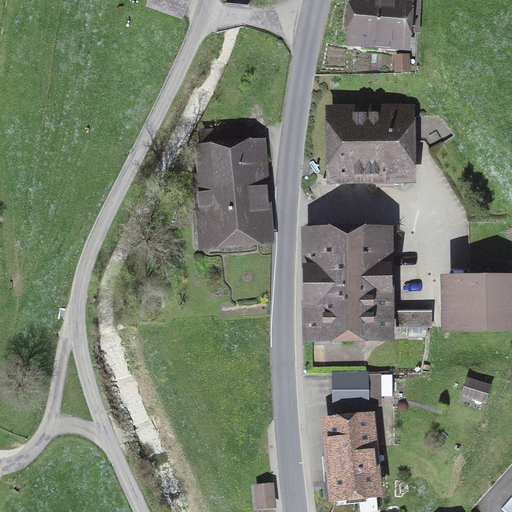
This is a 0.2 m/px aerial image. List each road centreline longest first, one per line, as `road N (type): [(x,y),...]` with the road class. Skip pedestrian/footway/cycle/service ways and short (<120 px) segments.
road 1 (residential): [(296,511),(283,342),(286,200),(309,22)]
road 2 (unclassified): [(203,12),(95,239),(76,299)]
road 3 (unclassified): [(76,299),(80,351),(107,433)]
road 4 (residential): [(51,421),(76,299)]
